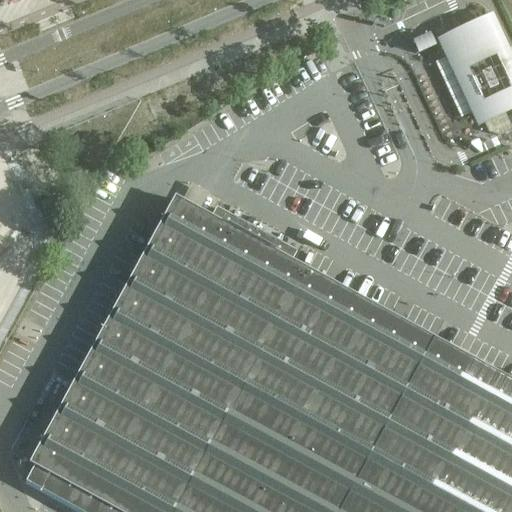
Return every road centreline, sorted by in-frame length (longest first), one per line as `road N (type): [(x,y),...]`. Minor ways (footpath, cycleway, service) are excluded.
road 1 (tertiary): [(0,108),(259,0)]
road 2 (tertiary): [(146,0),(0,60)]
